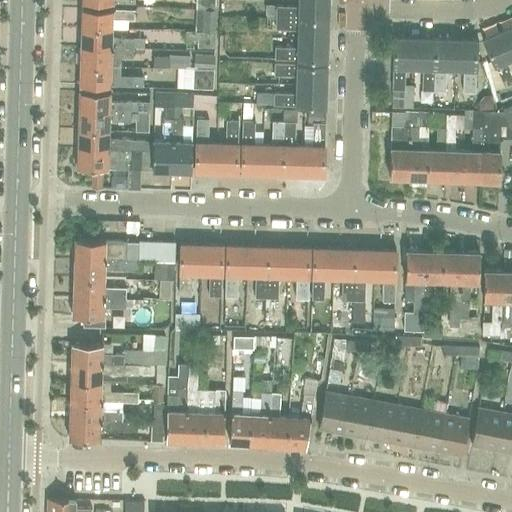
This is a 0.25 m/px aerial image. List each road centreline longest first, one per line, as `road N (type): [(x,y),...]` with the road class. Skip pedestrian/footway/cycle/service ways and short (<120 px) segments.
road 1 (residential): [(511,503),(299,462),(10,457)]
road 2 (residential): [(348,212),(15,204)]
road 3 (tertiary): [(10,457),(15,204)]
road 4 (residential): [(348,212),(353,2)]
road 5 (tertiary): [(15,204),(23,0)]
road 6 (residential): [(511,235),(450,220),(348,212)]
road 7 (residential): [(353,2),(459,7),(491,0)]
